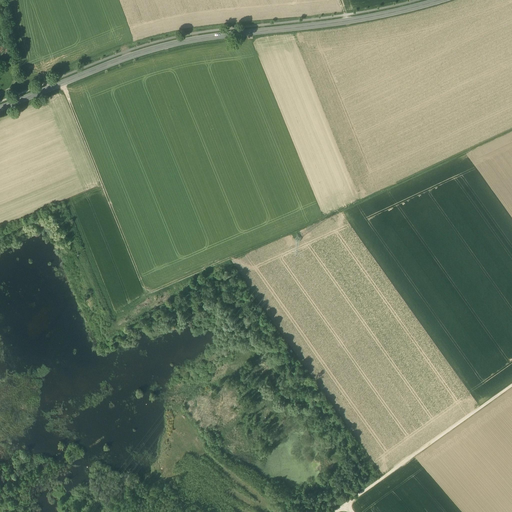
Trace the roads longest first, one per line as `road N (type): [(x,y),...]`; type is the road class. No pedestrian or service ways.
road 1 (track): [(62,83),(148,294),(511,130)]
road 2 (tertiary): [(0,108),(178,42),(342,22),(441,0)]
road 3 (unclassified): [(511,385),(345,504)]
